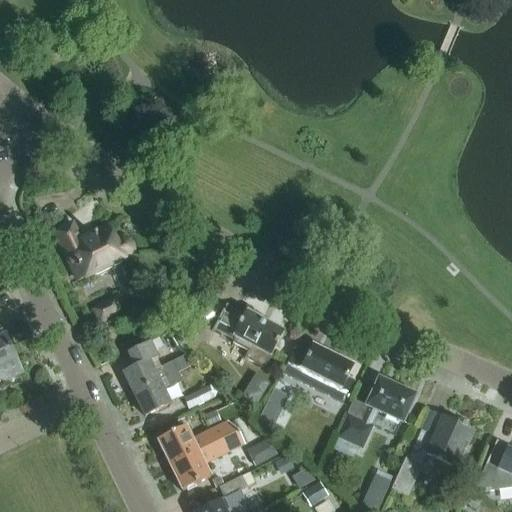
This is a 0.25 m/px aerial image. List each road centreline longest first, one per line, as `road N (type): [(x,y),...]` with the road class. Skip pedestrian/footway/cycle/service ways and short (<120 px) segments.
road 1 (unclassified): [(511,386),(216,252),(45,129)]
road 2 (residential): [(104,410),(0,206)]
